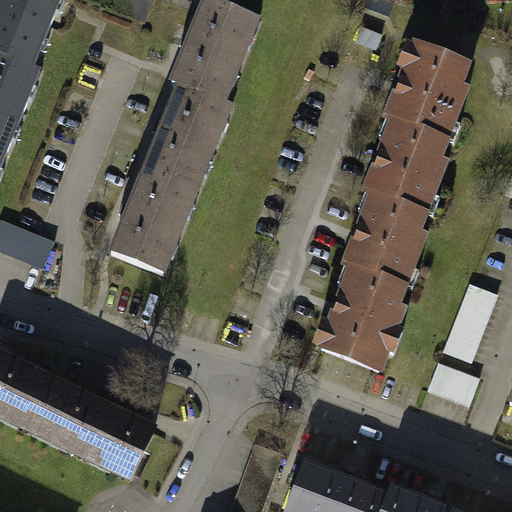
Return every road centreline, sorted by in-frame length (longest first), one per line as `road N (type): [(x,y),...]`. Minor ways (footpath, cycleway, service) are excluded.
road 1 (residential): [(511,473),(241,372)]
road 2 (residential): [(241,372),(0,308)]
road 3 (residential): [(163,511),(241,372)]
